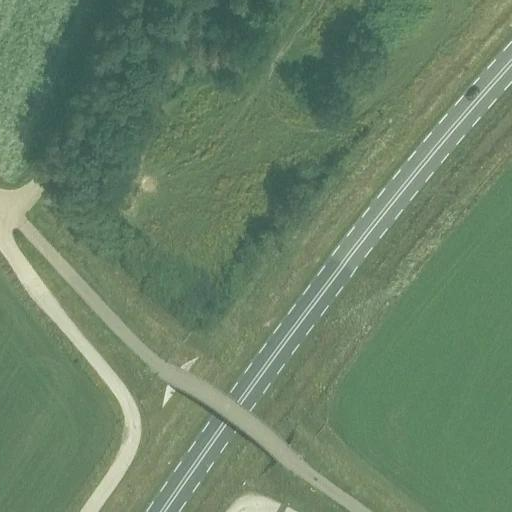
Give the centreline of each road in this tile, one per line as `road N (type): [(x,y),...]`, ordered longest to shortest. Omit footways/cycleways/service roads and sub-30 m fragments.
road 1 (primary): [(511,62),(353,246),(161,511)]
road 2 (track): [(88,511),(130,447),(132,413),(5,248),(3,228),(14,214)]
road 3 (track): [(124,0),(40,185),(14,214)]
